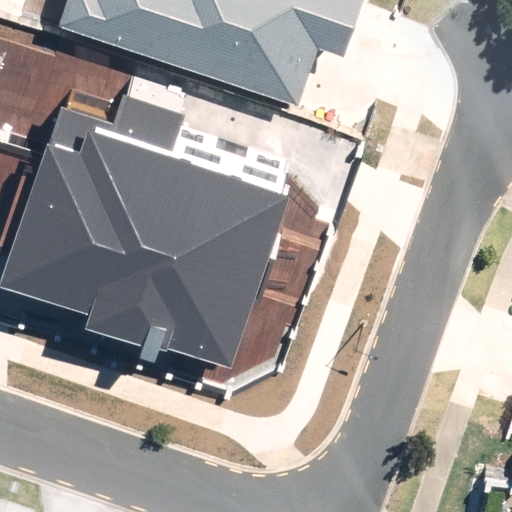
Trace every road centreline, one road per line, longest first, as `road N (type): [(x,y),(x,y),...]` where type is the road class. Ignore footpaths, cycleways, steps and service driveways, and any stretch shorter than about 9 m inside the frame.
road 1 (residential): [(335,511),(511,150)]
road 2 (residential): [(0,430),(236,511)]
